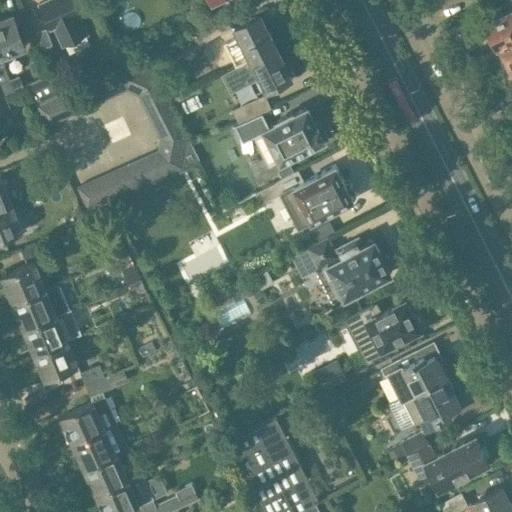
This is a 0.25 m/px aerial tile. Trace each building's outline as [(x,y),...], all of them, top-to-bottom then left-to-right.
[(83,12),(77,0),(45,0),(39,3),(50,27),(52,25),(62,47),(89,34),(80,13),(83,12)] [(500,46),(511,39),(511,7),(485,21),(490,32),(488,33),(487,37),(491,44),(495,45),(497,45),(498,47),(500,46)] [(250,59),(277,46),(260,14),(234,28),(250,59)] [(13,15),(0,19),(0,53),(1,55),(25,46),(13,15)] [(222,15),(193,31),(200,44),(229,27),(222,15)] [(52,45),(46,29),(35,33),(41,49),(52,45)] [(510,67),(511,69),(511,68),(511,39),(500,46),(504,54),(502,55),(502,63),(508,68),(510,67)] [(284,60),(277,46),(250,59),(223,73),(230,87),(252,77),(254,81),(260,78),(266,90),(292,77),(289,70),(293,68),(288,58),(284,60)] [(164,47),(146,56),(153,69),(170,60),(164,47)] [(1,55),(0,53),(0,82),(1,82),(1,83),(10,79),(3,59),(1,55)] [(140,97),(155,73),(135,64),(134,64),(132,63),(120,69),(128,89),(135,93),(140,97)] [(117,94),(128,89),(120,69),(108,74),(117,94)] [(58,96),(48,73),(27,83),(38,105),(50,99),(58,96)] [(167,95),(155,73),(140,97),(145,106),(167,95)] [(105,99),(117,94),(108,74),(97,79),(105,99)] [(24,87),(20,76),(10,79),(15,90),(24,87)] [(15,90),(10,79),(1,83),(1,82),(0,82),(0,97),(6,95),(5,94),(15,90)] [(93,105),(105,99),(97,79),(84,84),(93,105)] [(82,110),(93,105),(84,84),(73,89),(82,110)] [(70,115),(82,110),(73,89),(61,94),(70,115)] [(59,120),(70,115),(61,94),(58,96),(50,99),(59,120)] [(0,97),(0,140),(0,139),(0,123),(2,123),(0,118),(0,111),(10,108),(6,95),(0,97)] [(150,116),(172,105),(167,95),(145,106),(150,116)] [(269,109),(271,108),(264,96),(233,110),(239,123),(262,113),(269,109)] [(48,125),(59,120),(50,99),(38,105),(48,125)] [(177,115),(172,105),(150,116),(156,126),(177,115)] [(262,113),(239,123),(236,125),(244,141),(255,135),(270,165),(281,160),(281,161),(329,136),(320,118),(315,121),(308,107),(294,114),(293,112),(278,120),(278,122),(269,126),(262,113)] [(161,136),(194,148),(177,115),(156,126),(161,136)] [(200,159),(194,148),(161,136),(159,150),(188,165),(200,159)] [(158,178),(188,165),(159,150),(147,155),(158,178)] [(147,155),(136,160),(146,184),(158,178),(147,155)] [(135,188),(146,184),(136,160),(125,165),(135,188)] [(125,165),(113,170),(124,194),(135,188),(125,165)] [(352,195),(352,194),(348,185),(347,184),(346,184),(345,183),(343,183),(341,183),(333,165),(304,180),(299,169),(288,174),(277,180),(255,191),(261,202),(280,192),(297,226),(350,199),(351,198),(352,196),(352,195)] [(273,173),(277,180),(288,174),(285,167),(273,173)] [(112,199),(124,194),(113,170),(102,176),(112,199)] [(100,204),(112,199),(102,176),(90,181),(100,204)] [(0,208),(13,204),(3,177),(0,178),(0,208)] [(88,209),(100,204),(90,181),(78,186),(88,209)] [(13,204),(0,208),(0,239),(23,231),(13,204)] [(315,240),(334,230),(329,219),(310,229),(315,240)] [(391,270),(390,268),(392,268),(393,262),(390,255),(384,254),(383,254),(370,229),(335,247),(328,234),(307,244),(319,266),(316,268),(333,301),(349,293),(350,295),(356,296),(362,293),(364,287),(363,285),(391,270)] [(21,249),(24,257),(41,251),(38,242),(21,249)] [(14,301),(47,288),(35,260),(2,274),(14,301)] [(137,278),(132,266),(122,271),(127,282),(137,278)] [(266,266),(253,273),(261,288),(274,281),(266,266)] [(141,279),(131,282),(133,287),(141,290),(145,288),(141,279)] [(263,293),(257,282),(250,286),(255,297),(263,293)] [(47,288),(14,301),(24,327),(57,313),(68,308),(58,283),(47,288)] [(407,300),(378,315),(372,304),(352,315),(358,326),(350,330),(366,361),(387,351),(384,346),(421,327),(420,326),(422,321),(417,313),(413,313),(407,300)] [(24,327),(35,353),(68,339),(86,331),(75,306),(68,308),(57,313),(24,327)] [(68,339),(35,353),(46,379),(79,365),(68,339)] [(414,392),(415,395),(447,379),(437,359),(443,357),(434,339),(384,364),(401,398),(403,397),(414,392)] [(105,375),(99,363),(80,371),(85,383),(105,375)] [(322,389),(346,377),(343,370),(319,382),(322,389)] [(102,390),(113,385),(108,374),(105,375),(85,383),(90,395),(102,390)] [(460,404),(447,379),(415,395),(414,392),(403,397),(415,420),(421,417),(427,428),(451,416),(448,410),(460,404)] [(62,417),(72,440),(115,421),(102,390),(90,395),(92,398),(60,412),(62,417)] [(154,405),(157,412),(172,405),(168,398),(154,405)] [(268,511),(290,511),(315,499),(318,497),(276,414),(230,438),(268,511)] [(127,446),(115,421),(72,440),(83,465),(116,451),(127,446)] [(392,445),(398,457),(408,452),(428,441),(422,428),(400,439),(401,440),(392,445)] [(428,441),(408,452),(421,477),(432,472),(438,485),(490,459),(488,456),(491,454),(486,443),(482,444),(476,432),(436,453),(430,441),(428,441)] [(148,437),(134,444),(137,452),(152,445),(148,437)] [(83,465),(94,491),(127,476),(116,451),(83,465)] [(141,470),(127,476),(94,491),(96,494),(93,496),(99,509),(102,507),(103,511),(115,511),(140,501),(143,509),(156,504),(141,470)] [(143,509),(142,510),(143,511),(166,511),(178,507),(199,498),(192,482),(175,489),(177,494),(156,504),(143,509)] [(511,511),(511,505),(501,485),(471,500),(477,511),(511,511)] [(342,495),(339,489),(329,494),(334,504),(340,501),(342,495)] [(462,489),(439,501),(444,511),(448,511),(468,502),(462,489)] [(321,511),(315,499),(290,511),(321,511)]
